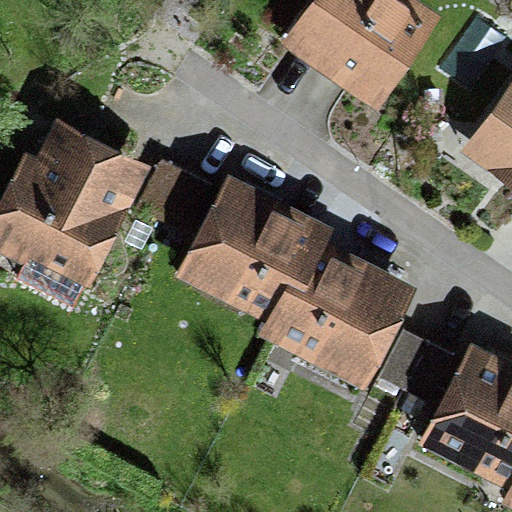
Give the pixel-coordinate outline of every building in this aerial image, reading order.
[(346,71),(374,90),(425,16),(401,0),(320,0),(301,28),(352,63),(346,71)] [(511,93),(476,143),(509,167),(506,171),(506,178),(511,182),(511,93)] [(131,166),(63,132),(43,172),(30,165),(0,224),(0,229),(30,245),(16,272),(73,301),(90,267),(82,263),(131,166)] [(136,205),(161,218),(186,170),(161,157),(136,205)] [(211,183),(186,170),(161,218),(185,231),(211,183)] [(276,310),(312,244),(319,231),(234,186),(197,255),(250,283),(244,293),(276,310)] [(312,244),(276,310),(269,323),(303,341),(308,331),(359,358),(396,289),(312,244)] [(379,375),(403,387),(428,340),(403,327),(379,375)] [(452,352),(428,340),(403,387),(428,400),(452,352)] [(511,472),(511,372),(476,354),(440,424),(495,452),(490,462),(511,472)]
